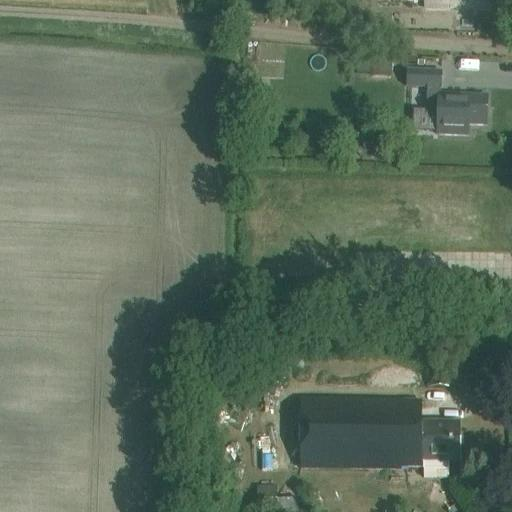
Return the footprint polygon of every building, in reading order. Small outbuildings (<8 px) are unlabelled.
[(487,10),(487,0),(424,0),(425,9),(487,10)] [(392,59),(370,58),(370,77),(391,77),(392,59)] [(277,64),(258,63),(258,65),(250,64),(249,77),(276,78),(277,64)] [(445,90),(445,76),(421,76),(420,89),(445,90)] [(486,126),(487,102),(477,102),(478,97),(439,95),(437,125),(486,126)] [(448,388),(448,356),(432,356),(432,388),(448,388)] [(421,463),(459,463),(459,424),(421,424),(422,403),(302,401),(301,470),(408,471),(408,469),(421,469),(421,463)] [(257,511),(297,511),(297,499),(277,499),(276,487),(256,487),(257,511)] [(304,511),(329,511),(329,497),(304,498),(304,511)]
